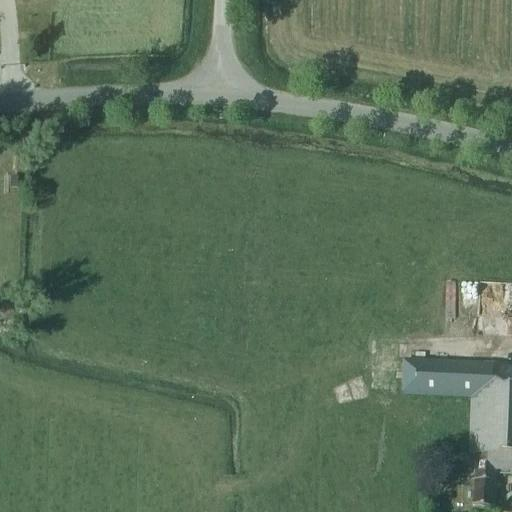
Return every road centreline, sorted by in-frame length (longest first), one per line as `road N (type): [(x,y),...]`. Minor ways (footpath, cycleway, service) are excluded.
road 1 (tertiary): [(224,98),(371,116),(511,148)]
road 2 (tertiary): [(224,98),(0,105)]
